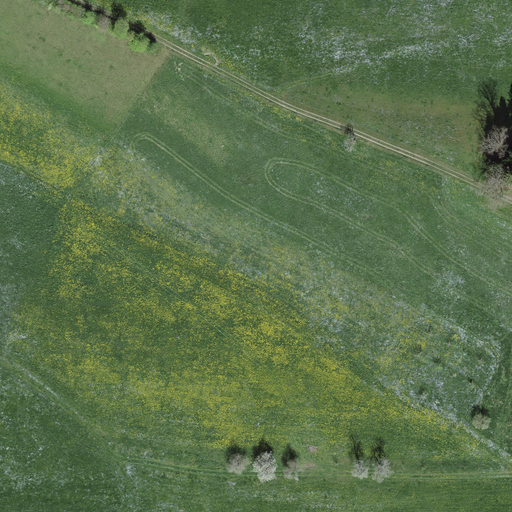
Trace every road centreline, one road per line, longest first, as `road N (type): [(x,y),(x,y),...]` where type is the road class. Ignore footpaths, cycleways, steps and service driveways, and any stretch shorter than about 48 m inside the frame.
road 1 (track): [(0,354),(131,457),(228,472),(511,474)]
road 2 (track): [(511,199),(251,90),(165,39),(74,0)]
